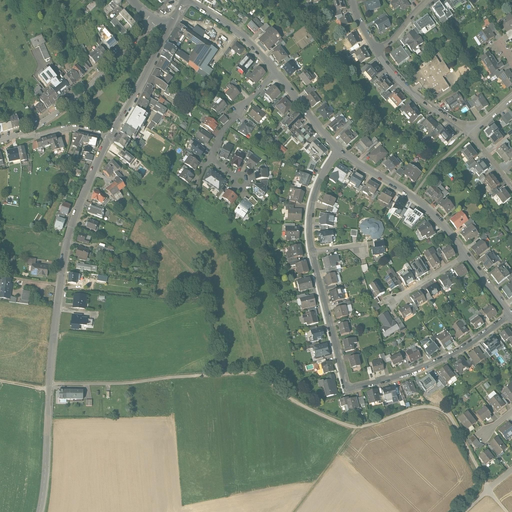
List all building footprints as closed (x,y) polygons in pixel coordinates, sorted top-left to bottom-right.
[(114,0),(114,1),(113,2),(112,1),(109,5),(108,6),(113,11),(118,7),(118,6),(119,6),(120,6),(121,4),(122,3),(122,2),(121,1),(120,0),(114,0)] [(342,0),(337,0),(333,2),(336,11),(340,10),(345,8),(343,3),(344,3),(342,0)] [(376,0),(373,1),(372,2),(371,0),(368,1),(365,2),(366,4),(364,4),(363,4),(366,12),(380,7),(377,0),(376,0)] [(395,0),(390,4),(393,8),(398,4),(403,10),(409,6),(404,0),(395,0)] [(451,9),(446,1),(441,5),(445,10),(447,8),(449,10),(451,9)] [(447,8),(445,10),(441,5),(439,2),(434,5),(430,8),(432,11),(433,10),(440,20),(444,16),(446,19),(452,15),(449,10),(447,8)] [(131,27),(119,15),(123,12),(118,7),(113,11),(119,17),(116,20),(115,19),(111,23),(122,36),(127,32),(126,31),(131,27)] [(135,24),(124,11),(123,12),(119,15),(131,27),(131,28),(135,24)] [(511,16),(511,14),(503,19),(505,22),(502,24),(508,32),(511,30),(511,29),(511,16)] [(427,15),(416,22),(422,30),(424,33),(427,31),(424,27),(428,24),(431,27),(434,24),(427,15)] [(343,18),(341,19),(344,27),(351,24),(348,16),(343,18)] [(379,21),(375,23),(380,31),(383,30),(387,28),(386,28),(390,26),(385,18),(379,21)] [(255,19),(247,26),(255,34),(260,29),(262,27),(255,19)] [(422,30),(416,22),(413,25),(415,28),(419,32),(422,30)] [(262,27),(260,29),(263,32),(264,31),(269,27),(266,23),(262,27)] [(497,30),(492,23),(487,26),(489,28),(492,33),(497,30)] [(194,29),(185,24),(183,27),(186,28),(187,28),(186,30),(191,33),(194,29)] [(179,25),(165,45),(173,50),(183,36),(186,30),(179,25)] [(489,28),(476,36),(482,45),(495,37),(492,33),(489,28)] [(266,34),(259,40),(268,49),(270,47),(270,46),(273,42),(275,44),(281,39),(271,29),(266,34)] [(108,33),(106,30),(100,35),(102,38),(101,39),(103,41),(102,42),(110,49),(117,43),(107,33),(108,33)] [(190,61),(189,62),(199,69),(199,70),(197,72),(207,79),(213,70),(207,66),(218,51),(191,33),(186,30),(183,36),(200,47),(190,61)] [(413,31),(403,38),(408,44),(407,44),(412,51),(413,50),(415,52),(420,48),(418,46),(423,43),(417,35),(416,34),(415,35),(413,31)] [(350,35),(348,37),(354,46),(361,42),(355,32),(350,35)] [(29,39),(32,48),(38,46),(43,60),(50,57),(41,34),(29,39)] [(244,49),(236,43),(231,49),(239,55),(244,49)] [(173,50),(165,45),(165,46),(165,47),(164,48),(166,49),(164,52),(172,58),(174,55),(175,52),(173,50)] [(401,46),(390,54),(398,65),(408,57),(405,51),(401,46)] [(100,47),(97,50),(97,51),(95,53),(101,59),(106,54),(103,51),(104,50),(103,49),(102,50),(100,47)] [(364,47),(355,53),(357,57),(356,57),(358,61),(359,60),(361,63),(370,57),(364,47)] [(280,49),(272,54),(279,63),(287,57),(280,49)] [(172,58),(164,52),(161,58),(162,59),(170,64),(174,68),(177,66),(171,61),(172,58)] [(95,53),(92,55),(89,58),(91,60),(90,61),(91,62),(92,62),(94,65),(101,59),(95,53)] [(491,57),(489,54),(482,59),(485,63),(486,62),(490,69),(489,70),(492,74),(498,70),(503,66),(501,62),(497,65),(492,56),(491,57)] [(190,61),(181,55),(179,58),(188,64),(189,62),(190,61)] [(247,55),(242,61),(243,61),(238,67),(244,73),(250,67),(254,63),(255,62),(247,55)] [(435,57),(429,61),(431,63),(426,66),(427,67),(417,73),(412,79),(416,85),(420,82),(422,85),(423,84),(430,95),(436,92),(436,93),(442,89),(443,91),(449,88),(442,77),(450,72),(443,62),(440,64),(435,57)] [(170,64),(162,59),(159,64),(166,68),(166,69),(167,69),(170,64)] [(87,61),(82,65),(88,71),(91,68),(87,61)] [(288,64),(283,68),(288,74),(291,77),(299,70),(292,61),(288,64)] [(199,69),(189,62),(188,64),(191,66),(191,67),(197,71),(199,69)] [(375,63),(366,71),(372,79),(375,77),(381,71),(375,63)] [(166,68),(159,64),(156,69),(162,72),(167,75),(168,73),(165,71),(166,69),(166,68)] [(84,75),(76,66),(72,70),(81,78),(84,75)] [(252,74),(249,78),(256,84),(265,73),(258,67),(252,74)] [(50,84),(54,87),(51,90),(52,90),(59,99),(62,96),(62,95),(70,88),(66,83),(65,83),(63,80),(58,84),(55,80),(57,78),(49,68),(38,77),(46,87),(50,84)] [(162,72),(156,69),(152,77),(157,80),(159,77),(161,79),(163,75),(161,74),(162,72)] [(81,78),(72,70),(68,75),(75,83),(81,78)] [(492,74),(489,76),(491,78),(495,75),(499,73),(498,70),(492,74)] [(511,85),(511,75),(509,71),(504,74),(500,77),(504,83),(505,82),(509,88),(511,85)] [(306,72),(299,77),(303,82),(301,83),(305,88),(314,81),(308,74),(308,75),(306,72)] [(60,77),(63,80),(65,83),(66,83),(70,88),(75,83),(68,75),(64,79),(62,75),(60,77)] [(164,81),(162,83),(163,84),(166,87),(173,79),(168,75),(164,81)] [(392,85),(385,76),(379,81),(377,84),(379,86),(380,85),(383,88),(382,89),(385,92),(385,93),(387,90),(393,85),(392,85)] [(157,80),(152,77),(148,84),(154,87),(157,81),(157,80)] [(162,83),(157,81),(154,87),(153,88),(158,91),(163,84),(162,83)] [(166,87),(163,84),(158,91),(163,94),(164,93),(168,88),(166,87)] [(234,88),(230,84),(226,88),(229,91),(225,95),(231,101),(239,93),(234,88)] [(153,88),(148,85),(143,93),(149,97),(150,95),(151,94),(152,91),(151,91),(153,88)] [(280,93),(273,86),(265,95),(272,101),(280,93)] [(311,89),(306,93),(308,96),(313,93),(316,91),(313,87),(311,89)] [(185,99),(172,91),(168,88),(164,93),(182,104),(185,99)] [(52,90),(40,100),(47,109),(59,99),(52,90)] [(406,99),(397,90),(391,95),(388,97),(389,98),(392,101),(393,101),(398,106),(406,99)] [(149,97),(143,93),(140,99),(148,103),(150,99),(149,98),(149,97)] [(308,96),(306,98),(313,107),(320,101),(313,93),(308,96)] [(458,94),(445,102),(450,110),(458,105),(461,109),(466,106),(464,102),(458,94)] [(472,102),(475,107),(476,107),(478,112),(488,105),(482,95),(472,102)] [(165,101),(161,98),(160,100),(158,102),(162,106),(178,116),(181,112),(165,101)] [(292,106),(284,98),(280,102),(276,107),(279,110),(280,109),(285,113),(292,106)] [(470,98),(467,100),(472,109),(475,107),(472,102),(470,98)] [(148,103),(140,99),(136,108),(141,111),(142,108),(144,109),(148,103)] [(220,100),(218,99),(215,102),(216,104),(211,109),(218,115),(227,106),(220,100)] [(472,109),(467,100),(464,102),(466,106),(469,111),(472,109)] [(41,101),(34,107),(40,114),(47,109),(41,101)] [(322,107),(318,110),(325,119),(332,114),(325,105),(322,107)] [(421,114),(412,105),(408,109),(407,108),(404,111),(413,121),(421,114)] [(150,122),(147,127),(150,129),(155,123),(157,124),(163,116),(158,113),(160,109),(155,106),(155,107),(154,107),(153,110),(157,113),(150,122)] [(167,109),(162,106),(160,109),(158,113),(163,116),(167,109)] [(141,111),(136,108),(130,117),(142,125),(148,116),(141,111)] [(260,111),(256,108),(249,116),(257,123),(264,115),(260,111)] [(511,113),(510,111),(503,116),(508,123),(511,119),(511,113)] [(289,118),(283,125),(286,128),(285,128),(286,129),(287,128),(291,132),(296,127),(300,123),(302,120),(294,113),(289,118)] [(228,120),(223,115),(217,120),(221,123),(223,125),(228,120)] [(286,116),(280,123),(283,125),(289,118),(286,116)] [(17,117),(10,118),(11,121),(13,128),(20,126),(17,117)] [(142,125),(130,117),(125,125),(137,132),(142,136),(140,139),(144,141),(144,140),(151,131),(142,125)] [(336,119),(328,126),(335,134),(342,128),(345,125),(339,117),(336,119)] [(430,117),(422,125),(430,134),(435,128),(438,126),(430,117)] [(218,125),(208,118),(203,124),(209,128),(212,131),(215,127),(215,128),(218,125)] [(11,121),(1,123),(3,131),(13,128),(11,121)] [(247,124),(244,121),(238,131),(246,136),(249,131),(251,132),(254,127),(247,124)] [(137,132),(125,125),(123,128),(122,127),(120,129),(122,130),(120,133),(129,139),(130,140),(132,137),(133,138),(137,132)] [(499,131),(494,125),(484,132),(490,139),(498,132),(499,131)] [(344,130),(339,134),(341,136),(347,131),(347,132),(351,128),(349,126),(344,130)] [(313,134),(305,127),(295,138),(302,145),(313,134)] [(444,130),(441,133),(449,141),(455,136),(447,127),(444,130)] [(211,137),(201,131),(197,137),(199,138),(205,142),(206,143),(211,137)] [(341,136),(340,137),(347,145),(355,139),(354,138),(357,136),(354,132),(351,136),(347,132),(347,131),(341,136)] [(84,134),(76,132),(74,136),(73,138),(77,139),(73,146),(74,147),(73,149),(76,150),(77,148),(84,136),(84,134)] [(498,132),(490,139),(495,145),(503,139),(498,132)] [(129,139),(120,133),(114,142),(123,149),(129,139)] [(84,134),(84,136),(77,148),(80,149),(82,145),(83,143),(86,143),(88,135),(84,134)] [(55,136),(48,138),(50,144),(52,151),(59,149),(56,139),(55,136)] [(88,146),(85,146),(84,152),(87,152),(89,153),(91,147),(95,148),(98,137),(93,136),(92,141),(89,141),(88,146)] [(61,137),(56,139),(59,149),(65,147),(61,137)] [(371,144),(365,137),(355,147),(362,155),(366,151),(372,145),(371,144)] [(48,138),(37,141),(38,148),(50,144),(48,138)] [(327,150),(316,140),(310,146),(308,148),(309,148),(315,154),(312,157),(314,159),(312,160),(315,164),(320,159),(319,158),(327,150)] [(377,140),(371,144),(372,145),(366,151),(368,153),(374,147),(379,143),(377,140)] [(277,141),(273,145),(283,153),(286,149),(277,141)] [(199,146),(194,143),(192,146),(192,148),(191,150),(194,152),(194,153),(198,156),(198,155),(200,157),(203,153),(203,151),(204,149),(202,148),(199,146)] [(227,144),(226,147),(225,147),(223,150),(222,150),(219,157),(222,158),(224,159),(227,160),(230,151),(233,147),(227,144)] [(24,146),(18,147),(18,148),(20,159),(21,161),(23,160),(24,162),(27,162),(27,160),(25,154),(24,146)] [(376,149),(370,155),(374,160),(373,161),(376,164),(385,156),(382,152),(384,150),(380,146),(376,149)] [(477,155),(469,146),(461,152),(465,157),(466,156),(469,161),(472,159),(477,155)] [(504,146),(497,151),(502,158),(502,157),(508,153),(505,149),(506,149),(504,146)] [(18,148),(7,151),(9,162),(20,159),(18,148)] [(508,153),(502,157),(507,164),(511,159),(511,150),(508,153)] [(130,166),(135,159),(126,152),(124,153),(121,151),(117,156),(130,166)] [(244,154),(237,151),(231,164),(239,167),(242,160),(244,154)] [(89,153),(87,152),(85,159),(92,161),(93,155),(89,154),(89,153)] [(252,156),(249,159),(249,161),(248,161),(248,162),(248,163),(246,165),(247,166),(247,167),(250,169),(251,168),(252,169),(253,167),(254,167),(255,166),(255,165),(257,165),(259,161),(252,156)] [(199,163),(189,157),(184,163),(194,170),(199,163)] [(388,161),(383,165),(390,173),(399,165),(392,157),(388,161)] [(120,169),(112,161),(108,166),(113,172),(116,175),(117,177),(120,175),(118,173),(117,172),(120,169)] [(487,169),(481,162),(473,168),(479,176),(487,169)] [(349,171),(339,165),(330,179),(335,183),(339,177),(343,180),(349,171)] [(113,172),(108,166),(103,172),(109,177),(113,172)] [(415,170),(410,166),(405,172),(403,175),(414,183),(419,176),(413,172),(415,170)] [(400,168),(395,172),(401,177),(403,175),(405,172),(400,168)] [(189,174),(184,170),(179,177),(188,183),(190,181),(192,179),(193,176),(189,174)] [(210,170),(209,171),(203,181),(218,192),(219,192),(221,189),(226,183),(226,182),(226,181),(226,180),(225,180),(212,170),(211,170),(210,170)] [(266,170),(260,171),(259,171),(259,173),(256,174),(254,175),(255,180),(267,178),(266,170)] [(349,171),(343,180),(345,182),(351,173),(349,171)] [(310,176),(299,172),(299,174),(296,172),(294,176),(300,179),(299,183),(298,184),(301,185),(307,187),(309,182),(308,181),(310,176)] [(364,178),(355,173),(349,183),(352,185),(351,186),(357,189),(359,186),(364,178)] [(116,182),(105,190),(112,196),(119,204),(125,199),(119,191),(124,187),(122,184),(119,179),(117,177),(116,175),(113,178),(116,182)] [(124,178),(123,178),(120,175),(117,177),(119,179),(122,184),(124,187),(128,184),(124,178)] [(499,184),(492,175),(485,181),(488,186),(489,185),(492,190),(495,188),(499,184)] [(379,187),(369,181),(366,187),(363,192),(362,192),(367,195),(369,192),(373,195),(374,195),(376,192),(379,187)] [(437,181),(425,193),(428,196),(429,195),(434,200),(440,194),(444,198),(448,194),(440,186),(440,185),(437,181)] [(266,185),(261,186),(261,185),(253,186),(252,187),(253,193),(254,193),(255,195),(259,198),(263,198),(264,196),(264,194),(267,190),(266,185)] [(219,192),(218,192),(215,196),(218,198),(223,192),(223,191),(221,189),(219,192)] [(296,190),(293,189),(290,201),(289,202),(295,203),(295,201),(296,202),(296,201),(301,203),(304,193),(296,190)] [(98,192),(95,190),(92,199),(102,203),(106,198),(98,192)] [(237,197),(228,190),(225,194),(222,197),(232,204),(237,197)] [(394,195),(384,190),(379,200),(388,205),(389,205),(390,202),(394,195)] [(510,198),(504,190),(497,196),(503,204),(510,198)] [(440,194),(434,200),(438,204),(442,200),(444,198),(440,194)] [(335,200),(325,196),(322,204),(332,208),(335,200)] [(258,203),(252,197),(248,200),(252,205),(254,207),(258,203)] [(406,203),(399,199),(393,209),(396,211),(397,210),(401,212),(406,203)] [(244,201),(243,201),(234,212),(237,214),(239,214),(239,216),(243,219),(246,214),(246,213),(247,213),(252,205),(248,200),(247,201),(244,201)] [(446,200),(444,202),(439,207),(446,214),(449,211),(450,212),(454,208),(446,200)] [(70,206),(63,204),(63,205),(62,205),(61,207),(62,208),(60,213),(65,214),(67,215),(70,206)] [(94,207),(90,206),(88,210),(90,210),(90,211),(89,211),(88,211),(88,212),(87,212),(87,213),(88,214),(102,219),(104,214),(102,214),(104,211),(94,207)] [(422,215),(412,208),(404,220),(409,224),(414,218),(418,221),(422,215)] [(293,210),(289,210),(288,220),(300,221),(301,210),(293,210)] [(461,212),(449,221),(456,230),(463,224),(468,221),(467,220),(461,212)] [(329,215),(320,213),(319,217),(322,218),(321,223),(320,224),(321,225),(321,226),(328,226),(333,227),(333,223),(336,223),(336,218),(333,217),(333,216),(329,216),(329,215)] [(62,220),(58,218),(56,223),(55,223),(55,225),(55,226),(55,227),(62,230),(65,221),(62,220)] [(372,219),(360,226),(361,230),(363,230),(363,234),(367,234),(367,235),(370,235),(369,233),(372,233),(373,235),(379,234),(382,229),(380,224),(375,221),(372,221),(372,219)] [(468,221),(463,224),(465,227),(472,221),(470,219),(467,220),(468,221)] [(97,224),(88,221),(87,223),(86,223),(85,226),(86,227),(86,228),(94,231),(94,228),(96,228),(97,224)] [(428,223),(424,225),(424,226),(417,230),(421,238),(425,236),(433,232),(428,223)] [(471,226),(460,234),(467,243),(478,234),(471,226)] [(295,228),(286,228),(285,232),(287,232),(286,240),(290,240),(290,239),(299,239),(299,228),(295,228)] [(321,233),(318,233),(318,238),(320,237),(321,245),(329,243),(329,242),(331,242),(331,243),(333,243),(333,242),(333,241),(334,241),(335,239),(335,238),(334,237),(333,232),(328,233),(328,232),(326,232),(321,233)] [(90,237),(79,233),(77,241),(88,245),(90,237)] [(481,241),(471,248),(476,256),(486,248),(481,241)] [(380,242),(374,243),(375,249),(372,250),(373,256),(373,261),(380,260),(379,255),(383,255),(383,254),(385,253),(383,242),(380,242)] [(300,245),(291,247),(292,251),(288,252),(286,254),(287,259),(293,258),(296,258),(302,257),(300,245)] [(107,249),(97,246),(96,250),(104,253),(104,254),(110,256),(112,250),(107,249)] [(450,247),(441,252),(443,254),(447,260),(455,255),(450,247)] [(89,251),(78,248),(76,256),(78,256),(87,258),(89,251)] [(432,249),(424,254),(432,268),(439,264),(436,259),(434,256),(436,255),(435,253),(432,249)] [(486,257),(480,261),(483,265),(484,265),(485,267),(487,270),(497,263),(494,259),(494,258),(491,253),(486,257)] [(337,255),(328,258),(327,257),(322,259),(325,269),(327,269),(335,267),(334,263),(339,262),(338,260),(339,259),(338,256),(337,256),(337,255)] [(35,259),(29,258),(28,263),(27,263),(26,266),(27,266),(28,265),(32,266),(32,264),(35,265),(35,259)] [(423,265),(420,260),(412,265),(419,277),(428,272),(423,265)] [(299,264),(295,265),(297,271),(298,270),(299,275),(308,272),(305,262),(299,264)] [(91,266),(83,265),(84,263),(81,263),(81,265),(77,264),(76,269),(80,269),(80,272),(83,272),(83,270),(90,271),(91,266)] [(35,265),(32,264),(32,266),(31,272),(30,275),(46,277),(48,266),(35,265)] [(499,269),(491,275),(498,284),(506,278),(509,276),(508,274),(510,269),(507,264),(504,265),(499,269)] [(460,268),(457,271),(456,270),(454,271),(458,277),(459,279),(467,274),(462,266),(460,267),(460,268)] [(397,277),(392,269),(389,270),(392,275),(394,279),(397,277)] [(410,274),(408,271),(404,274),(402,271),(398,274),(406,286),(414,281),(410,274)] [(77,275),(69,274),(68,283),(76,284),(77,275)] [(331,275),(326,276),(328,287),(337,284),(334,274),(331,275)] [(449,274),(439,280),(444,288),(449,284),(450,286),(455,284),(449,274)] [(392,275),(385,279),(391,290),(398,286),(394,279),(392,275)] [(3,278),(3,279),(0,278),(0,287),(1,288),(1,292),(0,292),(0,298),(10,299),(10,297),(12,287),(10,287),(11,279),(3,278)] [(301,281),(297,282),(299,292),(312,289),(310,279),(301,281)] [(384,293),(377,281),(369,286),(374,293),(372,295),(374,299),(384,293)] [(103,284),(93,282),(92,290),(102,292),(103,284)] [(511,283),(511,282),(502,290),(509,299),(511,297),(511,283)] [(435,284),(426,290),(428,293),(431,297),(440,292),(435,284)] [(341,290),(330,292),(332,303),(336,302),(342,300),(341,297),(343,296),(341,290)] [(30,292),(22,291),(21,300),(29,301),(30,292)] [(420,292),(410,298),(414,303),(417,308),(420,305),(419,304),(425,300),(423,297),(420,292)] [(86,296),(75,295),(74,300),(73,308),(84,309),(85,303),(86,296)] [(304,298),(299,299),(300,299),(302,310),(316,306),(313,295),(304,298)] [(377,304),(372,307),(373,313),(380,309),(377,304)] [(412,314),(413,316),(417,313),(416,312),(411,305),(411,304),(407,306),(412,314)] [(407,305),(398,311),(403,319),(412,314),(407,306),(407,305)] [(491,306),(483,312),(486,316),(489,320),(497,314),(491,306)] [(343,307),(340,308),(334,310),(337,319),(346,317),(343,307)] [(309,314),(302,316),(304,324),(306,323),(307,326),(318,323),(315,313),(309,314)] [(396,327),(387,313),(379,317),(386,328),(383,330),(385,333),(384,333),(385,336),(397,329),(396,327)] [(81,317),(72,316),(72,322),(71,322),(70,326),(72,326),(71,329),(78,329),(79,325),(86,326),(86,320),(81,319),(81,317)] [(477,316),(472,321),(474,324),(472,326),(473,327),(476,330),(483,324),(480,320),(478,316),(477,316)] [(459,322),(455,326),(457,328),(455,329),(457,333),(454,335),(457,339),(467,332),(463,327),(460,322),(459,322)] [(343,324),(338,325),(341,336),(349,334),(346,323),(343,324)] [(402,323),(396,327),(397,329),(399,333),(405,329),(402,323)] [(317,329),(310,331),(311,331),(312,337),(311,337),(312,338),(309,338),(310,343),(322,340),(321,336),(323,335),(321,328),(317,329)] [(511,332),(511,333),(507,329),(499,335),(504,342),(507,340),(511,347),(511,332)] [(445,333),(442,335),(443,336),(438,340),(444,349),(452,343),(447,336),(445,332),(445,333)] [(492,337),(484,344),(490,353),(499,346),(497,344),(492,337)] [(355,338),(342,342),(345,353),(354,350),(352,345),(356,344),(355,338)] [(429,340),(428,339),(427,339),(420,342),(423,347),(425,345),(428,349),(425,351),(427,353),(428,353),(430,356),(437,350),(429,340)] [(317,347),(313,348),(316,359),(329,355),(326,345),(317,347)] [(416,348),(406,353),(410,363),(421,358),(418,352),(416,348)] [(477,348),(468,355),(476,366),(485,359),(482,355),(477,348)] [(399,354),(389,359),(393,367),(403,362),(401,359),(399,354)] [(353,357),(349,358),(351,369),(360,366),(357,356),(353,357)] [(462,359),(453,365),(460,375),(466,370),(467,371),(468,370),(469,368),(465,363),(462,359)] [(381,360),(372,362),(373,366),(372,366),(374,373),(384,370),(382,364),(381,360)] [(331,362),(321,365),(323,371),(318,372),(319,375),(333,372),(331,362)] [(452,374),(446,366),(437,373),(442,381),(445,384),(454,377),(455,377),(452,374)] [(428,377),(419,383),(422,387),(421,387),(425,392),(435,385),(434,383),(432,380),(431,380),(428,377)] [(328,381),(323,383),(327,397),(337,395),(333,381),(333,380),(328,381)] [(438,380),(434,383),(435,385),(437,389),(442,385),(440,382),(438,380)] [(410,381),(401,385),(407,397),(412,396),(411,395),(412,395),(411,392),(414,390),(410,381)] [(323,383),(318,384),(319,388),(323,387),(326,397),(327,397),(323,383)] [(393,386),(389,388),(389,389),(382,391),(385,401),(392,399),(393,403),(397,401),(393,386)] [(511,388),(509,387),(506,391),(503,394),(507,398),(511,403),(511,402),(511,388)] [(83,391),(59,391),(59,394),(57,394),(57,399),(59,399),(59,400),(73,400),(83,400),(83,391)] [(376,391),(367,393),(370,403),(378,401),(377,396),(376,391)] [(500,400),(494,392),(488,397),(490,400),(489,401),(497,411),(505,406),(500,400)] [(356,398),(348,400),(348,398),(339,400),(341,408),(347,406),(347,409),(346,410),(347,413),(355,411),(354,410),(359,409),(358,406),(356,399),(356,398)] [(486,409),(477,415),(482,422),(491,415),(489,412),(486,409)] [(475,423),(467,412),(458,419),(461,423),(462,422),(467,429),(475,423)] [(511,427),(508,423),(498,431),(506,440),(511,435),(511,427)] [(473,435),(468,439),(472,443),(477,439),(473,435)] [(497,438),(489,444),(493,449),(498,455),(498,454),(502,451),(502,452),(506,449),(497,438)] [(477,439),(472,443),(476,448),(480,444),(477,439)] [(493,449),(491,452),(496,459),(499,456),(498,454),(498,455),(493,449)] [(486,451),(479,457),(484,465),(488,462),(489,463),(493,459),(490,455),(489,456),(486,451)]
